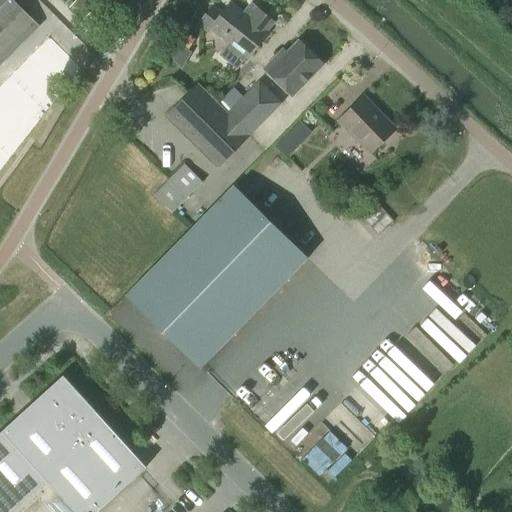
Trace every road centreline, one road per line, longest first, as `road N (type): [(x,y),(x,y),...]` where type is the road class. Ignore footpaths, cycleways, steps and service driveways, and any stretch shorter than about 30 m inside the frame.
road 1 (unclassified): [(281,511),(86,322),(41,322),(0,360)]
road 2 (unclassified): [(0,261),(159,0)]
road 3 (residential): [(511,165),(325,0)]
